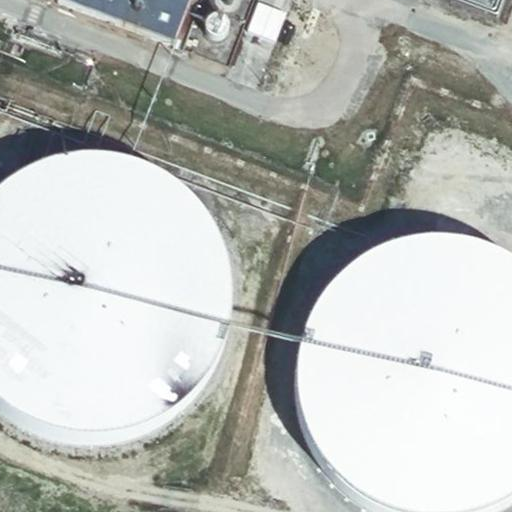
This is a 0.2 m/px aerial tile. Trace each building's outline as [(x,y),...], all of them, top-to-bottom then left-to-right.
[(62,0),(60,8),(173,51),(191,0),(62,0)] [(216,0),(217,0),(216,5),(217,7),(219,10),(222,13),(226,14),(230,14),(235,11),(236,9),(238,6),(237,0),(216,0)] [(291,9),(263,78),(292,90),(319,20),(291,9)] [(206,30),(205,35),(206,37),(209,43),(213,46),(217,46),(223,44),(226,42),(228,36),(228,34),(226,28),(223,26),(220,24),(216,24),(212,25),(209,27),(206,30)] [(248,24),(244,33),(256,37),(259,28),(248,24)] [(183,203),(173,196),(172,195),(170,193),(161,188),(149,181),(137,176),(123,172),(106,169),(97,168),(84,168),(65,170),(55,172),(44,176),(32,181),(19,187),(9,194),(0,201),(0,415),(7,420),(17,427),(25,432),(34,436),(53,443),(67,446),(81,448),(103,448),(123,444),(137,440),(150,435),(161,429),(169,424),(182,413),(193,403),(201,394),(207,386),(214,373),(218,364),(224,350),(227,336),(230,314),(230,297),(228,283),(224,269),(221,259),(218,250),(211,237),(203,225),(195,216),(183,203)] [(367,269),(358,275),(350,281),(339,290),(327,303),(321,311),(315,321),(309,332),(304,345),(300,361),(298,371),(297,385),(297,397),(297,405),(299,419),(301,427),(308,446),(315,460),(321,470),(329,480),(339,491),(348,499),(363,510),(367,511),(504,511),(511,508),(511,273),(497,265),(479,258),(460,253),(444,251),(428,251),(420,252),(404,255),(396,257),(381,262),(367,269)]
